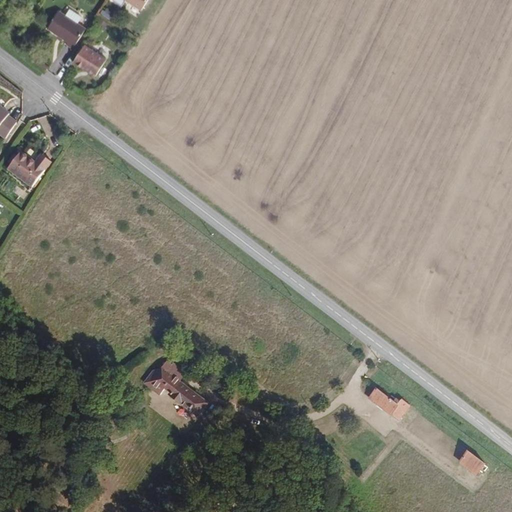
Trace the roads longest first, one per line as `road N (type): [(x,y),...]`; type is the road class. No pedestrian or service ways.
road 1 (secondary): [(0,59),(511,447)]
road 2 (track): [(291,421),(226,446),(202,511)]
